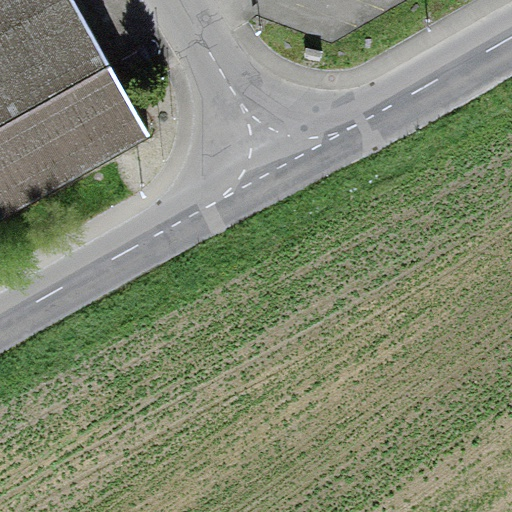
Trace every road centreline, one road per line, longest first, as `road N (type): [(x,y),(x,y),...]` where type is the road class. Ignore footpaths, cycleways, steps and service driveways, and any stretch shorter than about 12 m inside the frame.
road 1 (unclassified): [(269,165),(0,319)]
road 2 (unclassified): [(511,33),(269,165)]
road 3 (residential): [(171,0),(269,165)]
